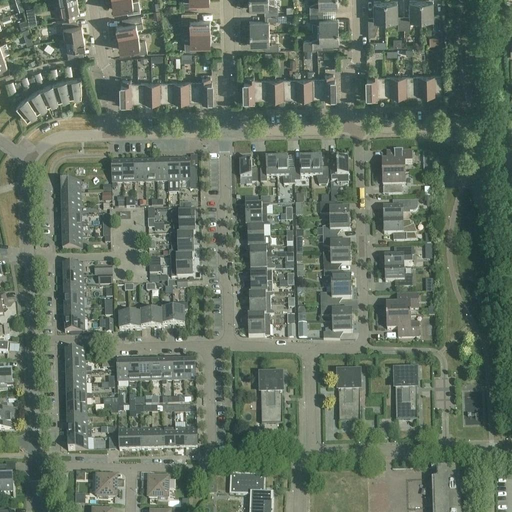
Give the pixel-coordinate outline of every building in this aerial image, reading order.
[(78,0),(59,3),(62,20),(78,18),(77,12),(79,11),(78,0)] [(132,0),(112,0),(113,3),(112,3),(113,10),(126,8),(128,15),(141,13),(139,1),(133,2),(132,0)] [(183,0),(184,10),(197,9),(197,2),(210,1),(210,0),(183,0)] [(249,0),(249,3),(249,10),(264,9),(265,15),(278,15),(278,7),(276,6),(275,0),(249,0)] [(310,6),(310,14),(323,14),(323,8),(339,7),(338,0),(337,0),(318,0),(319,2),(310,6)] [(426,1),(421,1),(422,20),(433,20),(433,29),(440,29),(440,16),(434,16),(433,0),(426,0),(426,1)] [(390,2),(385,2),(386,21),(398,21),(398,30),(404,30),(404,17),(398,17),(397,1),(390,1),(390,2)] [(410,16),(404,17),(404,30),(410,30),(410,20),(422,20),(421,1),(417,1),(416,1),(409,1),(410,16)] [(386,21),(385,2),(381,2),(374,2),(374,17),(368,17),(368,37),(375,37),(380,21),(386,21)] [(190,25),(190,33),(210,32),(210,27),(211,27),(211,20),(197,21),(197,13),(181,14),(182,25),(190,25)] [(323,14),(310,14),(310,22),(313,23),(313,32),(320,32),(338,31),(338,27),(339,27),(339,20),(323,20),(323,14)] [(250,29),(250,34),(269,33),(269,22),(278,21),(278,15),(265,15),(265,21),(249,22),(249,29),(250,29)] [(118,34),(119,38),(138,35),(136,24),(142,23),(141,16),(128,18),(129,25),(116,27),(117,34),(118,34)] [(62,22),(65,39),(84,36),(82,25),(76,26),(75,20),(62,22)] [(338,36),(338,31),(320,32),(320,38),(311,42),(305,42),(303,44),(304,50),(324,50),(324,44),(339,43),(339,36),(338,36)] [(210,32),(190,33),(190,40),(184,40),(185,52),(198,52),(198,44),(211,44),(211,37),(210,37),(210,32)] [(269,33),(250,34),(250,39),(250,46),(265,45),(266,51),(279,51),(279,45),(269,45),(269,33)] [(138,35),(119,38),(119,43),(120,50),(133,48),(134,55),(147,53),(145,41),(139,42),(138,35)] [(84,36),(65,39),(68,59),(81,57),(79,48),(85,47),(84,36)] [(439,36),(426,37),(426,46),(439,45),(439,36)] [(4,56),(0,57),(0,75),(9,72),(4,56)] [(287,69),(295,66),(292,57),(284,60),(287,69)] [(35,72),(38,81),(44,79),(42,70),(35,72)] [(369,78),(367,78),(367,88),(382,87),(382,77),(377,78),(377,74),(368,74),(369,78)] [(22,77),(25,86),(31,85),(28,75),(22,77)] [(325,79),(319,79),(320,89),(335,89),(335,79),(333,79),(333,75),(325,75),(325,79)] [(412,77),(412,97),(427,96),(426,76),(412,77)] [(427,96),(442,96),(442,76),(426,76),(427,96)] [(244,81),(244,91),(260,91),(260,81),(254,81),(254,77),(246,77),(246,81),(244,81)] [(382,77),(382,87),(383,97),(397,97),(397,77),(382,77)] [(411,77),(397,77),(397,97),(412,97),(411,77)] [(77,78),(67,80),(70,97),(81,95),(82,95),(81,78),(77,78)] [(197,82),(197,92),(212,92),(212,82),(211,82),(211,78),(202,78),(202,82),(197,82)] [(305,79),(290,80),(290,100),(305,99),(305,79)] [(319,79),(305,79),(305,99),(320,99),(320,89),(319,79)] [(8,82),(11,91),(18,89),(14,80),(8,82)] [(63,81),(53,84),(58,101),(70,97),(67,80),(63,81)] [(121,84),(121,94),(137,94),(137,84),(131,84),(131,80),(123,80),(123,84),(121,84)] [(275,80),(260,81),(260,91),(260,101),(275,100),(275,80)] [(290,80),(275,80),(275,100),(290,100),(290,80)] [(182,83),(182,103),(197,102),(197,92),(197,82),(182,83)] [(137,84),(137,94),(137,104),(152,103),(152,83),(137,84)] [(167,83),(152,83),(152,103),(167,103),(167,83)] [(182,83),(167,83),(167,103),(182,103),(182,83)] [(50,85),(40,90),(47,106),(58,101),(53,84),(50,85)] [(382,87),(367,88),(367,98),(369,98),(369,101),(377,101),(377,98),(383,97),(382,87)] [(335,89),(320,89),(320,99),(326,99),(326,102),(334,102),(334,99),(336,99),(335,89)] [(37,92),(28,97),(37,112),(47,106),(40,90),(37,92)] [(260,91),(244,91),(245,101),(246,101),(246,105),(255,104),(255,101),(260,101),(260,91)] [(212,92),(197,92),(197,102),(203,102),(203,106),(211,105),(211,102),(213,102),(212,92)] [(137,94),(121,94),(122,104),(123,104),(123,108),(132,107),(132,104),(137,104),(137,94)] [(37,112),(28,97),(25,100),(16,107),(28,120),(37,112)] [(382,161),(382,174),(405,174),(405,165),(412,164),(412,152),(387,153),(387,161),(382,161)] [(337,181),(337,184),(349,184),(348,156),(337,156),(337,165),(331,166),(331,181),(337,181)] [(300,170),(294,170),(295,182),(301,182),(300,178),(311,177),(311,157),(300,157),(300,170)] [(322,157),(311,157),(311,177),(316,177),(319,186),(327,186),(328,181),(328,169),(322,169),(322,157)] [(251,158),(240,159),(240,179),(246,179),(246,186),(252,186),(252,183),(258,183),(257,171),(252,171),(251,158)] [(267,178),(278,178),(277,158),(266,158),(266,170),(260,171),(261,183),(267,183),(267,178)] [(288,158),(277,158),(278,178),(283,178),(283,186),(295,185),(295,182),(294,170),(288,170),(288,158)] [(190,162),(179,163),(179,182),(180,182),(190,182),(190,191),(197,191),(197,169),(190,169),(190,162)] [(135,183),(146,183),(145,163),(134,164),(135,183)] [(146,183),(157,183),(156,163),(145,163),(146,183)] [(157,183),(168,182),(167,163),(156,163),(157,183)] [(167,163),(168,182),(169,194),(180,194),(180,182),(179,182),(179,163),(167,163)] [(112,184),(124,184),(123,164),(112,164),(112,184)] [(124,184),(135,183),(134,164),(123,164),(124,184)] [(405,174),(382,174),(383,187),(388,187),(388,195),(402,195),(402,186),(405,186),(405,174)] [(61,183),(61,195),(81,194),(81,183),(61,183)] [(61,195),(62,206),(81,205),(81,194),(61,195)] [(97,194),(98,202),(109,201),(109,194),(97,194)] [(383,209),(384,222),(403,221),(403,214),(410,214),(410,212),(414,212),(416,211),(417,210),(418,208),(418,201),(396,202),(397,208),(383,209)] [(329,215),(330,221),(350,220),(349,209),(337,209),(336,203),(320,204),(320,215),(329,215)] [(62,206),(62,217),(82,216),(81,205),(62,206)] [(245,206),(245,217),(268,216),(267,208),(268,208),(270,207),(270,205),(258,205),(254,205),(245,206)] [(151,210),(151,220),(168,219),(167,209),(151,210)] [(179,219),(179,224),(195,223),(195,212),(171,213),(171,218),(179,219)] [(62,217),(62,228),(82,228),(82,216),(62,217)] [(246,228),(248,228),(248,227),(264,227),(271,227),(271,225),(268,223),(268,216),(245,217),(246,228)] [(322,229),(323,238),(337,237),(337,232),(350,231),(350,220),(330,221),(330,226),(322,229)] [(403,221),(384,222),(384,235),(393,235),(394,242),(414,241),(410,223),(403,224),(403,221)] [(177,234),(177,235),(194,234),(194,235),(196,235),(195,223),(179,224),(174,224),(174,234),(177,234)] [(248,227),(248,228),(248,238),(264,238),(264,227),(248,227)] [(62,228),(63,239),(82,239),(82,228),(62,228)] [(177,235),(178,245),(178,246),(194,245),(194,235),(194,234),(177,235)] [(330,249),(330,255),(350,254),(350,243),(338,243),(337,237),(323,238),(323,247),(330,249)] [(96,245),(95,238),(88,239),(89,246),(96,245)] [(248,249),(250,249),(265,249),(265,248),(264,238),(248,238),(248,249)] [(82,239),(63,239),(63,251),(83,250),(82,239)] [(170,256),(170,257),(193,256),(194,256),(194,245),(178,246),(178,245),(172,245),(172,252),(169,252),(169,256),(170,256)] [(250,249),(250,260),(272,259),(272,253),(273,253),(275,252),(274,248),(265,248),(265,249),(250,249)] [(385,266),(385,270),(404,269),(404,263),(412,262),(412,257),(414,257),(414,249),(394,249),(394,257),(385,257),(385,258),(383,259),(383,265),(385,266)] [(324,263),(324,272),(338,271),(338,266),(351,265),(350,254),(330,255),(331,260),(323,263),(324,263)] [(170,261),(171,267),(193,267),(193,256),(170,257),(171,260),(170,261)] [(272,259),(250,260),(250,271),(275,270),(275,266),(273,265),(272,265),(272,259)] [(63,266),(64,277),(83,277),(83,265),(63,266)] [(193,267),(171,267),(171,278),(193,278),(193,267)] [(96,276),(100,276),(112,276),(111,268),(96,269),(96,276)] [(404,269),(385,270),(385,274),(383,275),(383,280),(385,281),(385,282),(395,282),(395,288),(413,288),(413,276),(404,276),(404,269)] [(331,278),(331,289),(351,288),(351,277),(338,277),(338,271),(324,272),(324,278),(331,278)] [(250,272),(251,284),(272,283),(272,272),(250,272)] [(100,276),(100,284),(112,284),(112,276),(100,276)] [(64,277),(64,288),(84,288),(83,277),(64,277)] [(251,284),(251,294),(273,294),(272,283),(251,284)] [(64,288),(64,300),(84,299),(84,288),(64,288)] [(320,295),(321,306),(339,305),(339,300),(352,299),(351,288),(331,289),(331,294),(320,295)] [(249,294),(249,305),(271,305),(271,298),(272,298),(274,297),(274,294),(273,294),(251,294),(249,294)] [(386,310),(386,318),(411,317),(411,316),(410,316),(410,310),(419,310),(418,296),(397,296),(397,305),(386,305),(387,310),(386,310)] [(64,300),(64,311),(84,310),(84,299),(64,300)] [(188,304),(173,305),(174,326),(185,326),(184,311),(188,311),(188,304)] [(162,305),(162,312),(163,326),(174,326),(173,305),(162,305)] [(249,305),(250,316),(270,316),(274,316),(274,313),(272,312),(271,312),(271,305),(249,305)] [(332,317),(332,322),(352,322),(352,311),(339,311),(339,305),(321,306),(321,317),(332,317)] [(140,309),(130,310),(131,331),(142,331),(142,329),(141,329),(141,314),(141,312),(140,309)] [(64,311),(65,322),(85,321),(84,310),(64,311)] [(131,331),(130,310),(119,310),(119,331),(131,331)] [(141,312),(141,314),(141,329),(142,329),(152,328),(152,312),(141,312)] [(162,312),(152,312),(152,328),(163,328),(163,326),(162,312)] [(248,316),(248,327),(270,326),(270,316),(250,316),(248,316)] [(411,317),(386,318),(386,325),(387,325),(387,330),(398,330),(398,339),(419,338),(419,324),(411,324),(410,318),(411,318),(411,317)] [(85,321),(65,322),(65,333),(85,333),(85,321)] [(352,322),(332,322),(332,328),(325,330),(325,334),(323,334),(323,340),(340,341),(340,334),(352,333),(352,322)] [(270,326),(248,327),(248,338),(271,337),(270,326)] [(0,352),(8,353),(9,345),(2,344),(2,341),(10,340),(9,330),(0,330),(0,352)] [(66,351),(66,363),(86,362),(85,351),(66,351)] [(184,361),(173,362),(173,381),(184,381),(184,361)] [(195,361),(184,361),(184,381),(196,381),(195,361)] [(66,363),(66,374),(86,373),(86,362),(66,363)] [(151,362),(139,363),(140,382),(151,382),(151,362)] [(162,362),(151,362),(151,382),(162,382),(162,362)] [(173,362),(162,362),(162,382),(173,381),(173,362)] [(129,383),(128,363),(117,363),(117,383),(129,383)] [(139,363),(128,363),(129,383),(140,382),(139,363)] [(0,390),(7,390),(7,387),(13,386),(12,372),(4,372),(4,365),(0,365),(0,390)] [(415,392),(415,389),(417,389),(416,371),(395,372),(396,421),(417,420),(417,392),(415,392)] [(66,374),(66,385),(86,384),(86,378),(95,377),(95,373),(86,373),(66,374)] [(341,394),(339,394),(339,422),(361,422),(359,373),(338,374),(339,391),(341,391),(341,394)] [(261,376),(262,425),(283,424),(282,396),(280,396),(280,393),(282,393),(282,376),(261,376)] [(66,385),(67,396),(86,395),(86,384),(66,385)] [(67,396),(67,407),(87,407),(87,400),(93,400),(93,396),(86,396),(86,395),(67,396)] [(0,404),(0,430),(14,430),(13,409),(8,409),(7,405),(7,404),(0,404)] [(67,407),(67,418),(87,418),(87,407),(67,407)] [(67,418),(68,429),(87,429),(87,418),(67,418)] [(68,429),(68,440),(88,440),(87,429),(68,429)] [(197,429),(186,430),(186,449),(198,449),(197,429)] [(163,430),(152,431),(153,450),(164,450),(163,430)] [(175,430),(163,430),(164,450),(175,450),(175,430)] [(186,430),(175,430),(175,450),(186,449),(186,430)] [(370,430),(371,441),(387,440),(387,430),(370,430)] [(131,451),(130,431),(119,431),(119,451),(131,451)] [(141,431),(130,431),(131,451),(142,451),(141,431)] [(152,431),(141,431),(142,451),(153,450),(152,431)] [(270,442),(269,434),(259,434),(260,443),(270,442)] [(68,440),(68,452),(88,451),(88,440),(68,440)] [(273,441),(273,449),(283,448),(283,440),(273,441)] [(0,467),(0,493),(14,493),(13,477),(6,477),(5,467),(0,467)] [(434,480),(432,480),(432,511),(461,511),(460,468),(437,469),(437,479),(434,479),(434,480)] [(418,469),(418,509),(423,509),(423,487),(426,487),(426,469),(418,469)] [(253,496),(252,511),(270,511),(270,510),(272,510),(273,505),(271,505),(271,496),(265,496),(266,475),(230,474),(230,495),(253,496)] [(125,482),(112,481),(112,479),(97,478),(97,498),(116,498),(116,489),(124,489),(124,482),(125,482)] [(149,490),(148,499),(168,500),(169,480),(154,480),(154,483),(141,482),(141,483),(142,483),(142,490),(149,490)] [(208,494),(217,494),(217,484),(209,484),(208,494)]
